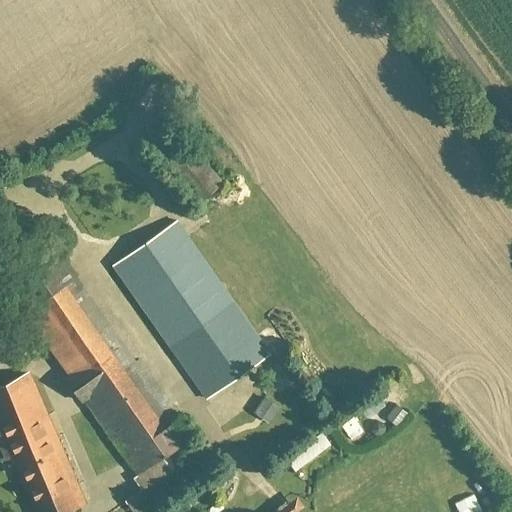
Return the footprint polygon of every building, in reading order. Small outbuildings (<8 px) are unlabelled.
[(214,175),(162,118),(137,140),(189,197),(214,175)] [(172,220),(107,265),(190,386),(255,342),(172,220)] [(181,440),(64,287),(20,320),(137,474),(181,440)] [(21,367),(0,376),(0,451),(25,511),(39,511),(76,497),(21,367)] [(358,437),(396,408),(387,395),(348,424),(358,437)] [(274,421),(282,406),(268,398),(260,414),(274,421)] [(297,468),(335,448),(330,436),(291,456),(297,468)]
